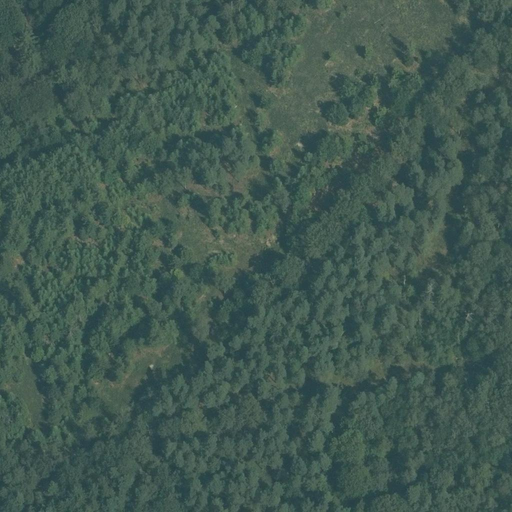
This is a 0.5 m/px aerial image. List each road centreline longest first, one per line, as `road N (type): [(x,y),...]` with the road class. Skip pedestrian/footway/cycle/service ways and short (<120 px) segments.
road 1 (track): [(356,386),(375,366),(437,250),(511,34)]
road 2 (track): [(0,463),(234,436),(284,402),(356,386)]
road 3 (track): [(356,386),(511,362)]
road 4 (track): [(356,386),(338,440),(347,511)]
